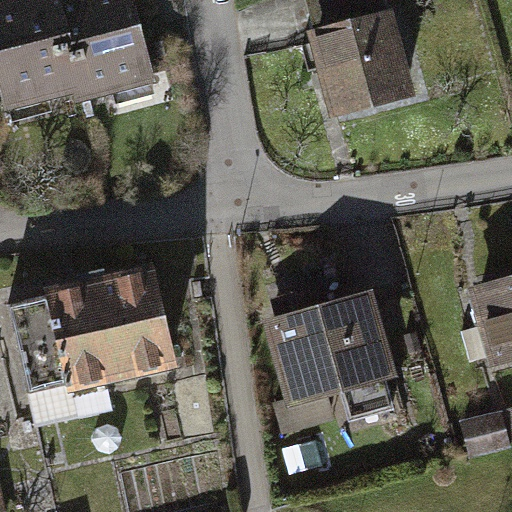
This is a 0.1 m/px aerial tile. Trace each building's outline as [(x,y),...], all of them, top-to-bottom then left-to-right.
[(0,0),(0,95),(5,118),(74,102),(51,0),(0,0)] [(124,0),(51,0),(74,102),(144,87),(124,0)] [(391,20),(313,43),(334,119),(413,96),(391,20)] [(10,301),(31,390),(171,356),(150,268),(10,301)] [(310,329),(332,410),(455,378),(434,296),(310,329)]
